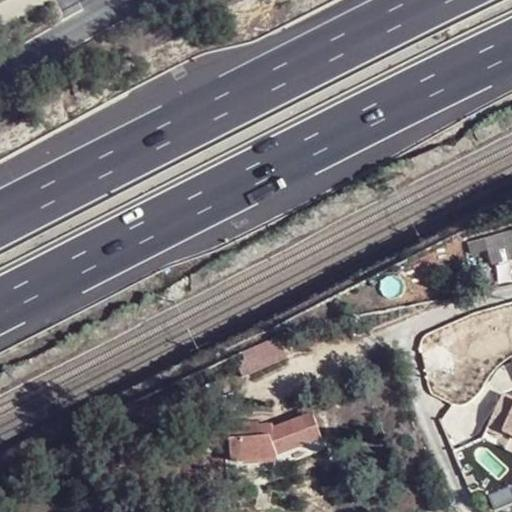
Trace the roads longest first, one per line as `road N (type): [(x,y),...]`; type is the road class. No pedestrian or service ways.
road 1 (motorway): [(0,305),(511,46)]
road 2 (motorway): [(427,0),(0,216)]
road 3 (residential): [(475,511),(407,351),(419,321),(511,293)]
